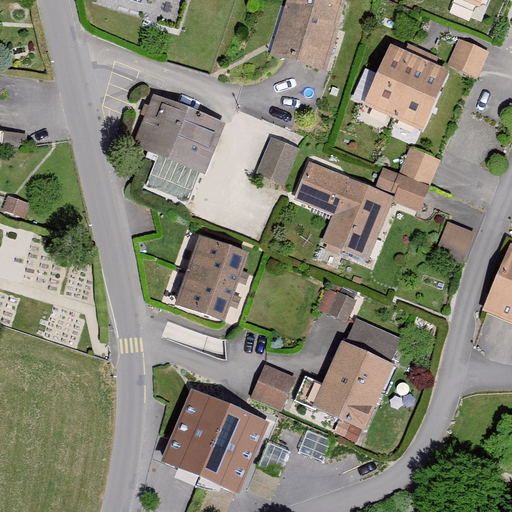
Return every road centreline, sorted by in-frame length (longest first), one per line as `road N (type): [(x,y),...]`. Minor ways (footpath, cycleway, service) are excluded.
road 1 (residential): [(121,511),(133,400),(128,346),(108,198),(59,0)]
road 2 (residential): [(511,176),(442,410),(419,459),(374,488),(306,511)]
road 3 (unknown): [(148,354),(307,368)]
